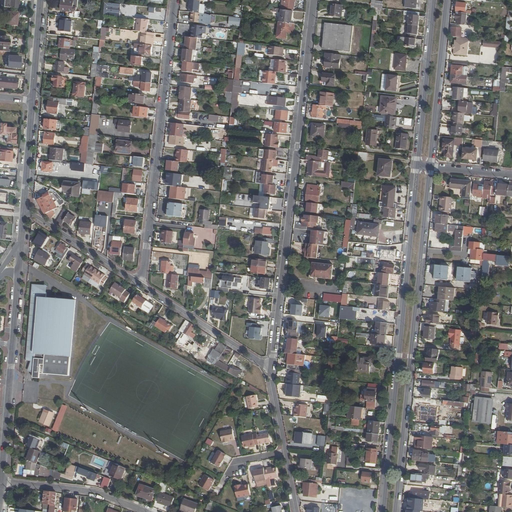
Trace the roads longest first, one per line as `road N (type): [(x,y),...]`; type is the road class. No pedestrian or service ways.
road 1 (residential): [(313,0),(271,369)]
road 2 (residential): [(417,166),(383,511)]
road 3 (residential): [(395,511),(430,167)]
road 4 (residential): [(174,0),(142,285)]
road 5 (unclassified): [(430,167),(446,0)]
road 6 (unclassified): [(433,0),(417,166)]
road 7 (residential): [(271,369),(142,285)]
road 8 (residential): [(1,482),(88,491),(144,511)]
road 9 (residential): [(142,285),(23,209)]
road 10 (residential): [(1,482),(12,344)]
